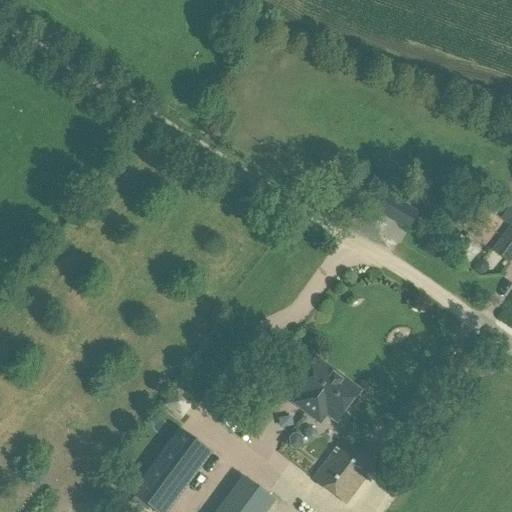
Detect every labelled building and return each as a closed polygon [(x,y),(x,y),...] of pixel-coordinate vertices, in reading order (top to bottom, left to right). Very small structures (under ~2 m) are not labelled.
[(387,195),(375,215),(407,234),(420,214),(387,195)] [(343,218),(336,227),(381,259),(387,249),(343,218)] [(511,223),(491,252),(510,266),(511,263),(511,223)] [(454,255),(465,262),(472,251),(461,244),(454,255)] [(264,348),(262,362),(277,364),(279,350),(264,348)] [(301,393),(294,404),(318,422),(324,414),(329,414),(338,420),(348,406),(350,407),(354,407),(361,398),(360,394),(358,393),(361,389),(318,357),(316,361),(314,360),(310,360),(303,368),(303,373),(306,374),(295,388),(301,393)] [(176,432),(128,497),(147,511),(169,511),(210,457),(176,432)] [(290,449),(295,452),(299,452),(303,448),(302,440),(298,437),(293,438),(290,441),(290,449)] [(342,439),(311,481),(346,507),(378,465),(342,439)] [(221,511),(269,511),(277,502),(247,479),(221,511)]
